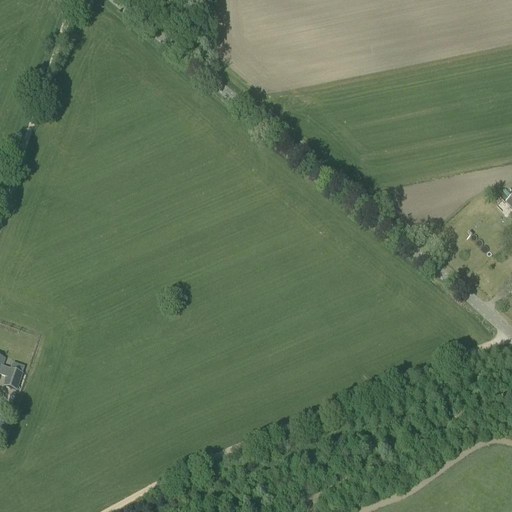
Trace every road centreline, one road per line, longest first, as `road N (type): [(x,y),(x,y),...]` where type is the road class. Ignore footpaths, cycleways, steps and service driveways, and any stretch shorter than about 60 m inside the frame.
road 1 (unclassified): [(511,339),(108,0)]
road 2 (track): [(511,344),(284,432),(114,511)]
road 3 (unclassified): [(0,218),(72,0)]
